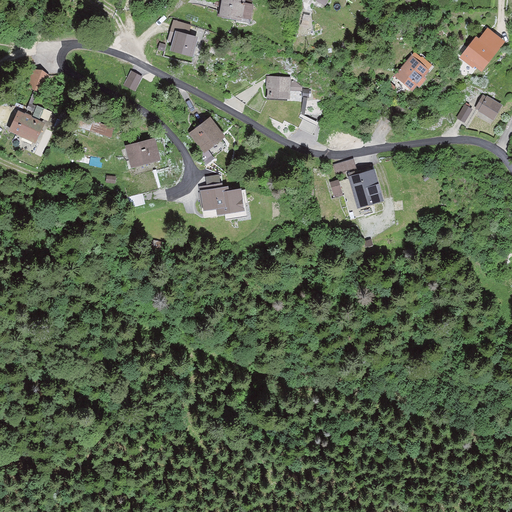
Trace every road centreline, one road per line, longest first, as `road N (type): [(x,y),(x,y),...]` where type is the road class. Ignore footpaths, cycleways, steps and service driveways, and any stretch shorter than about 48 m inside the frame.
road 1 (residential): [(511,168),(500,151),(457,140),(342,155),(313,151),(134,60)]
road 2 (residential): [(61,64),(169,131),(190,166),(184,195)]
